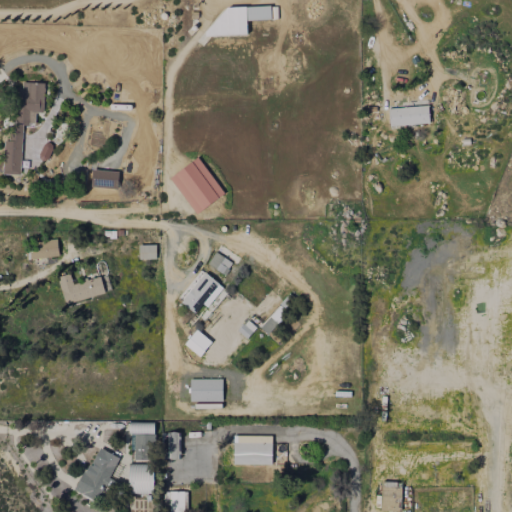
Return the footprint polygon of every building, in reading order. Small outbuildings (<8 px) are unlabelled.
[(247,6),(247,20),(271,19),(270,5),(247,6)] [(222,7),(223,18),(208,19),(209,36),(247,34),(246,6),(222,7)] [(44,84),(20,82),(18,125),(35,126),(36,112),(43,113),(44,84)] [(429,124),(428,106),(388,107),(389,125),(429,124)] [(21,175),(22,133),(8,132),(8,140),(4,140),(2,174),(21,175)] [(224,193),(197,157),(169,178),(197,214),(224,193)] [(117,188),(118,171),(93,170),(92,187),(117,188)] [(30,258),(58,257),(57,240),(30,241),(30,258)] [(156,245),(138,245),(138,259),(156,259),(156,245)] [(207,263),(224,275),(232,263),(215,251),(207,263)] [(206,307),(223,288),(205,272),(179,300),(194,313),(202,303),(206,307)] [(100,276),(73,284),(70,274),(58,277),(65,304),(105,293),(100,276)] [(261,328),(267,333),(286,309),(280,304),(261,328)] [(255,326),(245,320),(239,331),(249,337),(255,326)] [(211,342),(197,329),(184,343),(199,356),(211,342)] [(222,401),(222,379),(190,379),(190,401),(222,401)] [(154,433),(154,422),(130,422),(130,433),(154,433)] [(168,459),(180,459),(179,433),(162,433),(163,444),(167,443),(168,459)] [(154,434),(131,435),(132,460),(155,459),(154,434)] [(233,464),(271,465),(272,436),(233,435),(233,464)] [(96,501),(105,482),(107,482),(119,457),(97,447),(75,491),(96,501)] [(153,464),(129,464),(128,493),(153,494),(153,464)] [(400,511),(401,482),(381,482),(380,511),(400,511)] [(187,491),(165,492),(165,511),(187,511),(187,491)]
